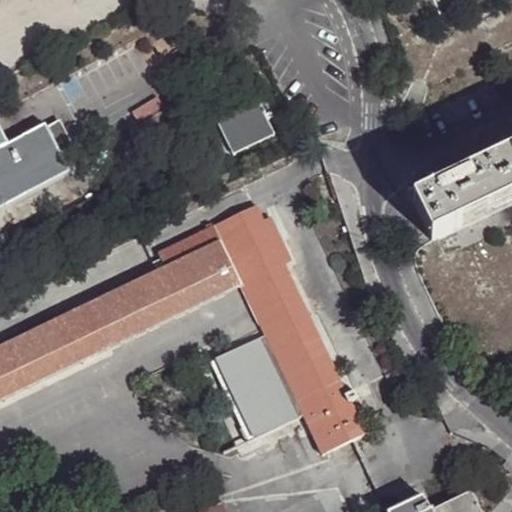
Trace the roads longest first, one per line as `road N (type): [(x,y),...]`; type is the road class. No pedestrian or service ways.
road 1 (residential): [(502,426),(449,381),(402,310),(379,238),(364,60),(345,0)]
road 2 (unknown): [(0,317),(367,132)]
road 3 (unknown): [(366,110),(318,96),(279,19)]
